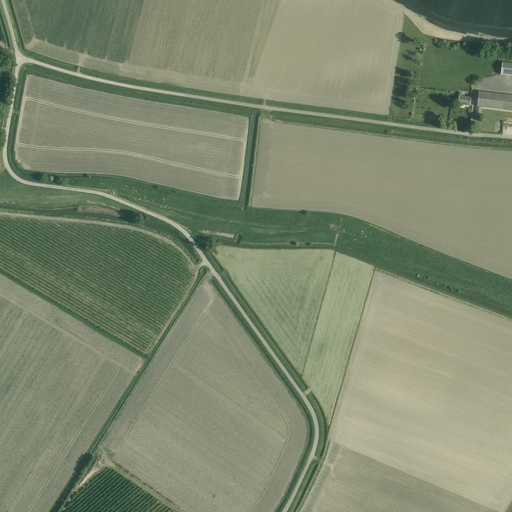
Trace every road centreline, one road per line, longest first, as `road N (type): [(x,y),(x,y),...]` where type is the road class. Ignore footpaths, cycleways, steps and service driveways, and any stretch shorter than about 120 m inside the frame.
road 1 (unclassified): [(284,511),(316,444),(305,400),(181,230),(113,198),(29,183),(8,170),(4,146),(18,57)]
road 2 (unclassified): [(511,136),(151,92),(18,57)]
road 3 (track): [(511,299),(333,232),(218,224),(118,192),(113,198)]
